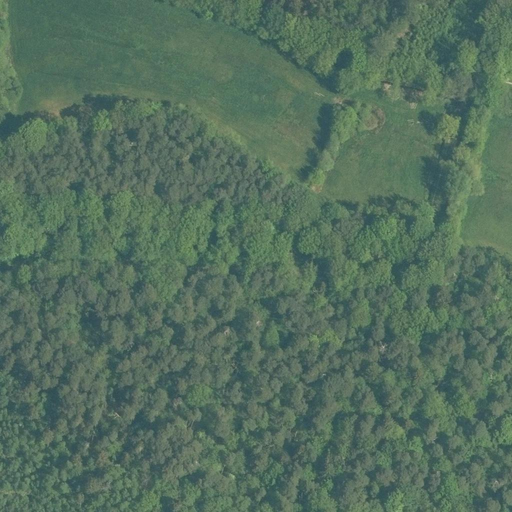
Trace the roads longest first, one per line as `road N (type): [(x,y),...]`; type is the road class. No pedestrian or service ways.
road 1 (track): [(422,272),(0,270)]
road 2 (track): [(422,272),(467,95),(511,24)]
